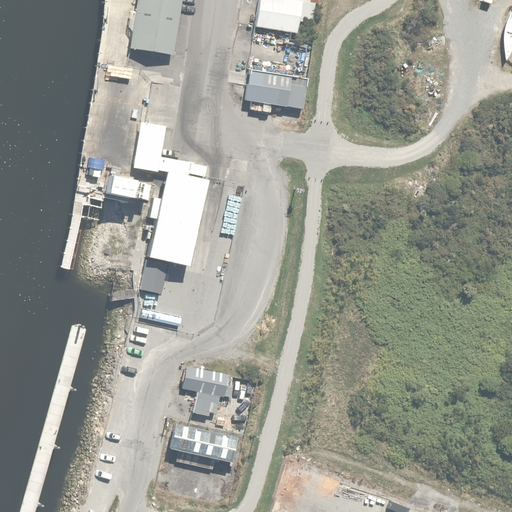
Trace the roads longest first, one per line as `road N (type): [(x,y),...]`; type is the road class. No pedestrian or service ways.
road 1 (unclassified): [(385,166),(231,134),(210,121)]
road 2 (unclassified): [(221,0),(202,104),(210,121)]
